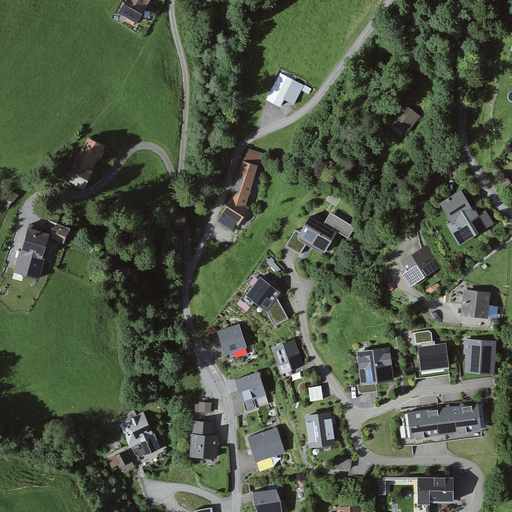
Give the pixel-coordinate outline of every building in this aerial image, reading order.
[(154,0),(129,0),(118,19),(137,29),(154,0)] [(305,84),(280,71),(267,97),(281,104),(284,97),(295,103),(305,84)] [(417,115),(404,105),(388,126),(401,136),(417,115)] [(108,149),(90,139),(67,182),(86,192),(108,149)] [(233,195),(218,219),(232,228),(236,222),(239,223),(250,206),(246,203),(262,153),(248,148),(233,195)] [(510,183),(506,176),(500,179),(505,187),(510,183)] [(448,196),(442,200),(453,220),(448,223),(460,242),(494,222),(485,207),(478,212),(475,207),(472,208),(466,197),(461,189),(448,196)] [(344,225),(317,209),(303,232),(296,228),(286,246),(299,254),(307,241),(327,254),(344,225)] [(50,239),(63,244),(69,231),(55,225),(50,239)] [(28,229),(15,274),(39,279),(50,235),(28,229)] [(400,261),(405,267),(401,270),(412,286),(442,266),(427,243),(424,245),(400,261)] [(269,310),(275,327),(292,320),(280,297),(283,292),(262,276),(248,296),(269,310)] [(426,290),(429,294),(440,286),(436,282),(426,290)] [(461,282),(451,291),(450,296),(449,302),(463,303),(462,312),(496,316),(498,300),(488,298),(489,293),(464,289),(465,282),(461,282)] [(241,326),(220,333),(229,357),(250,349),(241,326)] [(422,345),(418,345),(421,370),(450,366),(447,341),(436,343),(435,340),(433,340),(432,332),(428,330),(415,332),(416,342),(421,342),(422,345)] [(497,339),(465,337),(464,351),(467,352),(466,369),(495,371),(497,339)] [(306,368),(297,340),(273,348),(283,375),(306,368)] [(390,347),(358,352),(361,378),(356,378),(357,385),(358,394),(377,391),(378,391),(376,382),(395,379),(390,347)] [(259,368),(236,375),(243,400),(267,393),(259,368)] [(322,385),(309,387),(311,399),(323,398),(322,385)] [(199,403),(195,403),(195,411),(211,412),(211,402),(199,401),(199,403)] [(404,429),(395,430),(398,448),(412,446),(446,442),(482,438),(481,424),(485,424),(483,402),(478,403),(478,401),(407,410),(408,411),(402,412),(402,413),(404,429)] [(330,410),(305,413),(309,446),(334,443),(330,410)] [(127,420),(120,423),(130,445),(140,440),(146,453),(161,447),(153,431),(151,432),(142,412),(135,416),(133,412),(125,415),(127,420)] [(193,419),(190,454),(216,457),(217,445),(219,433),(212,433),(213,421),(193,419)] [(287,452),(280,429),(251,438),(258,462),(287,452)] [(121,465),(124,471),(135,466),(132,460),(130,461),(125,450),(114,456),(119,466),(121,465)] [(352,458),(335,455),(333,466),(350,469),(352,458)] [(452,475),(417,476),(418,503),(453,502),(452,477),(452,475)] [(284,511),(277,483),(253,491),(258,511),(284,511)]
